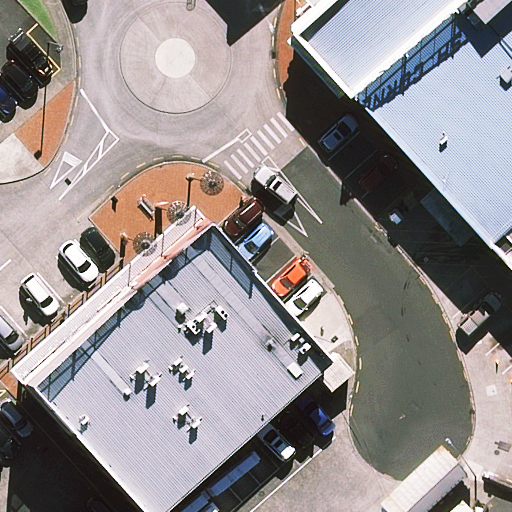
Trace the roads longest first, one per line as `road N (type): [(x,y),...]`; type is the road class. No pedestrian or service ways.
road 1 (residential): [(211,102),(386,308),(411,384),(411,420)]
road 2 (residential): [(211,102),(195,112),(158,113),(128,90),(119,51),(138,17)]
road 3 (residential): [(138,17),(179,4),(218,23),(231,64),(211,102)]
